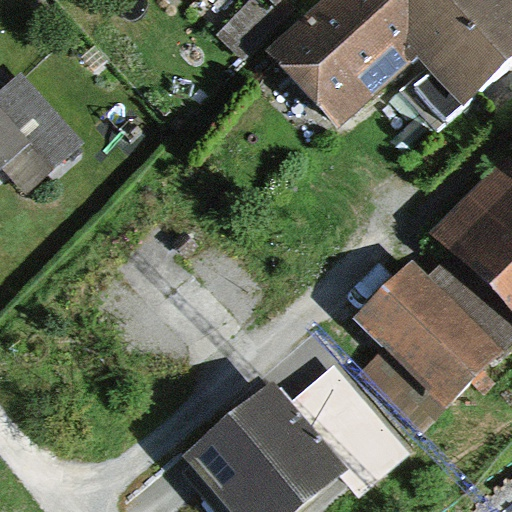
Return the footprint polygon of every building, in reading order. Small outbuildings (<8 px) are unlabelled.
[(263,0),(274,11),(286,0),(263,0)] [(511,64),(511,0),(322,0),(267,52),(337,126),(413,54),(424,66),(398,91),(438,134),(511,64)] [(0,165),(1,165),(25,191),(83,140),(22,71),(0,90),(0,165)] [(511,173),(509,176),(496,164),(429,231),(511,312),(511,173)] [(429,277),(415,262),(356,320),(388,352),(366,374),(422,430),(511,341),(511,322),(449,259),(429,277)] [(335,367),(292,404),(347,468),(339,475),(358,497),(409,454),(335,367)] [(271,380),(183,456),(231,511),(296,511),(339,475),(347,468),(292,404),(271,380)]
